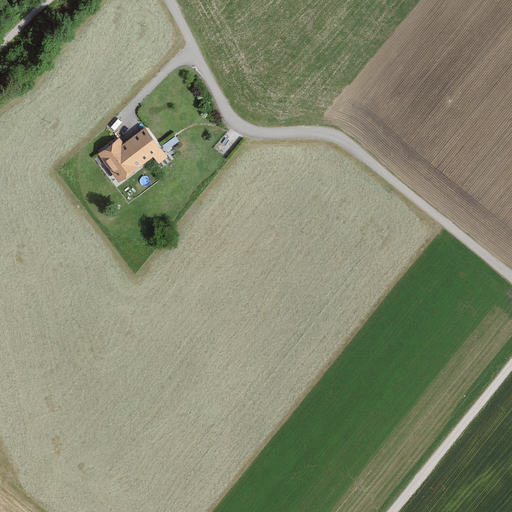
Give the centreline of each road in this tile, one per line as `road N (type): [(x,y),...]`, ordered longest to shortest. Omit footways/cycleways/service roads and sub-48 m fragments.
road 1 (track): [(167,0),(236,125),(266,135),(331,133),(511,276)]
road 2 (unclassified): [(392,511),(511,364)]
